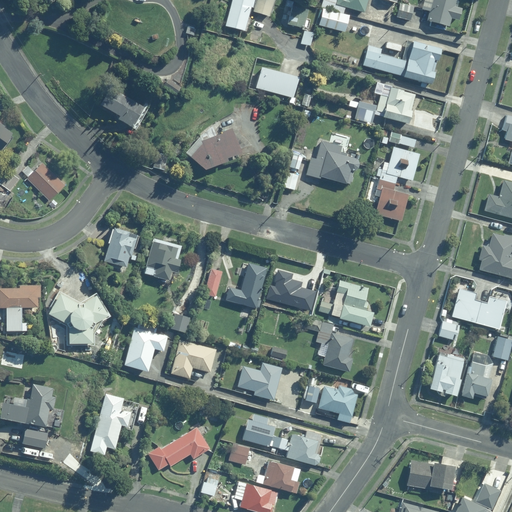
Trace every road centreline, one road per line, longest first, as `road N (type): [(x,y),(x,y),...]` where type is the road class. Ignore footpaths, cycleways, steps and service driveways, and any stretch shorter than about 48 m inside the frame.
road 1 (residential): [(423,272),(158,199),(113,171)]
road 2 (residential): [(423,272),(497,0)]
road 3 (residential): [(113,171),(49,115),(0,45)]
road 4 (residential): [(0,476),(149,511)]
road 5 (residential): [(385,417),(423,272)]
road 6 (residential): [(113,171),(58,233),(0,238)]
road 7 (residential): [(385,417),(511,450)]
